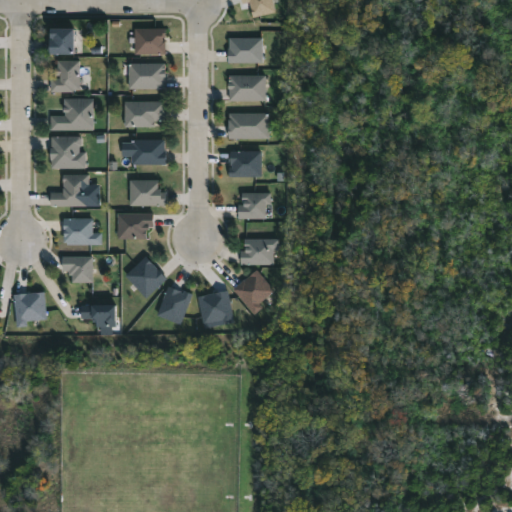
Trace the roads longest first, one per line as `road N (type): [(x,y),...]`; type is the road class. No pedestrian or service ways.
road 1 (residential): [(336,0),(337,483),(329,511)]
road 2 (residential): [(200,246),(197,6)]
road 3 (residential): [(22,248),(21,8)]
road 4 (residential): [(197,6),(0,7)]
road 5 (residential): [(511,142),(335,145)]
road 6 (residential): [(511,421),(336,426)]
